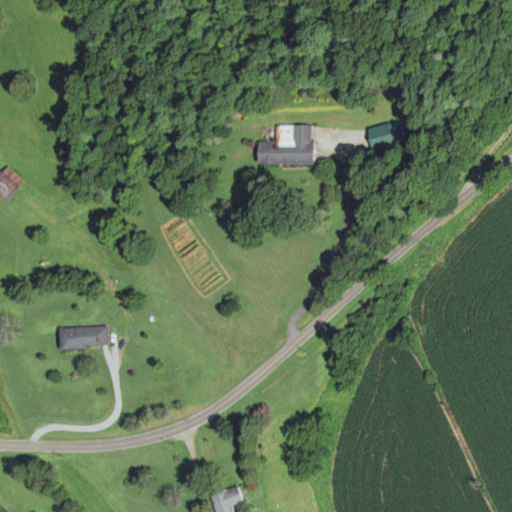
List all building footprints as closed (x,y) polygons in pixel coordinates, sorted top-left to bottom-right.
[(372,153),(407,145),(402,123),(367,131),(372,153)] [(313,127),(275,126),(275,143),(258,143),(258,167),(313,167),(313,127)] [(7,167),(0,174),(0,195),(6,201),(23,181),(7,167)] [(60,351),(107,349),(107,328),(59,330),(60,351)] [(210,498),(215,511),(232,511),(230,508),(244,502),(237,487),(210,498)]
